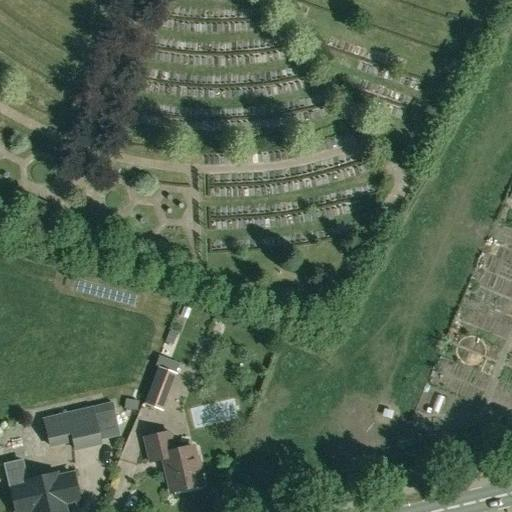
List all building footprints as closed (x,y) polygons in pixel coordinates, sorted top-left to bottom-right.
[(144,405),(161,412),(175,374),(159,368),(144,405)] [(112,407),(92,412),(99,438),(119,433),(112,407)] [(92,408),(43,420),(49,446),(71,441),(74,450),(100,443),(99,438),(92,412),(92,408)] [(201,486),(198,475),(201,470),(198,459),(194,458),(192,447),(177,450),(172,447),(168,433),(144,439),(149,463),(163,460),(171,493),(201,486)] [(24,482),(28,481),(23,458),(3,463),(10,489),(25,486),(24,482)] [(28,481),(24,482),(25,486),(10,489),(15,511),(27,511),(31,511),(64,511),(63,504),(78,500),(72,475),(57,478),(56,474),(28,481)]
